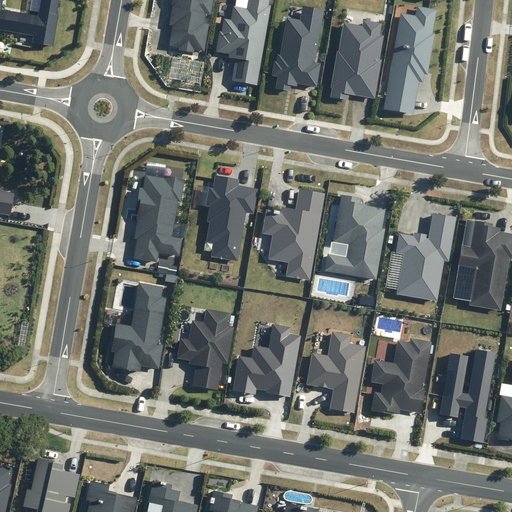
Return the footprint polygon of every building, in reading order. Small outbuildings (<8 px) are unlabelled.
[(32,42),(52,46),(58,15),(56,15),(58,0),(40,0),(38,15),(2,9),(3,0),(0,0),(0,29),(33,35),(32,42)] [(177,49),(177,52),(192,55),(193,51),(203,53),(208,25),(203,25),(204,15),(209,16),(211,0),(170,0),(169,6),(171,7),(168,21),(168,26),(171,27),(168,47),(177,49)] [(233,80),(257,84),(271,5),(269,5),(269,0),(247,0),(246,7),(233,5),(230,19),(224,18),(221,31),(220,31),(216,51),(229,53),(229,56),(237,58),(233,80)] [(300,20),(287,17),(280,55),(278,54),(277,61),(274,61),(272,76),(278,77),(275,88),(290,91),(291,85),(297,86),(298,83),(317,87),(321,63),(315,62),(324,10),(302,6),(300,20)] [(416,16),(401,13),(384,109),(414,114),(419,82),(423,83),(425,74),(428,75),(435,34),(432,34),(436,9),(417,6),(416,16)] [(382,23),(364,20),(363,26),(344,23),(339,51),(337,51),(331,88),(332,88),(331,97),(349,100),(350,94),(375,99),(382,59),(380,59),(384,36),(380,35),(382,23)] [(164,178),(146,175),(143,188),(140,188),(136,211),(138,211),(137,219),(138,219),(134,239),(137,239),(133,259),(158,263),(160,253),(180,256),(183,238),(173,236),(178,202),(181,203),(185,179),(164,176),(164,178)] [(211,256),(238,261),(247,213),(254,214),(259,188),(239,185),(240,179),(215,175),(212,187),(209,187),(205,206),(210,207),(207,221),(210,222),(206,242),(214,243),(211,256)] [(286,276),(309,280),(325,193),(299,188),(295,209),(281,206),(280,212),(267,209),(262,233),(273,235),(268,259),(289,262),(286,276)] [(0,189),(0,213),(10,215),(14,192),(0,189)] [(346,257),(328,254),(325,270),(377,280),(386,228),(383,227),(387,208),(360,203),(360,199),(342,195),(333,241),(349,244),(346,257)] [(397,293),(437,300),(443,260),(449,261),(456,217),(432,213),(428,238),(427,237),(427,235),(414,233),(414,236),(400,234),(396,253),(404,254),(397,293)] [(469,304),(500,309),(509,257),(511,257),(511,233),(505,232),(500,232),(501,228),(493,226),(494,224),(475,220),(470,246),(462,245),(458,265),(476,268),(469,304)] [(112,367),(140,372),(141,365),(159,369),(164,342),(159,341),(167,298),(161,297),(163,287),(139,283),(131,326),(116,323),(111,351),(115,352),(112,367)] [(192,385),(218,390),(223,363),(228,364),(234,327),(229,326),(231,313),(206,309),(204,322),(192,321),(189,340),(180,339),(177,358),(190,360),(189,364),(196,365),(192,385)] [(266,393),(290,397),(301,337),(290,335),(291,328),(273,325),(269,347),(254,345),(251,357),(238,355),(232,391),(256,395),(257,390),(267,391),(266,393)] [(350,336),(330,332),(326,355),(309,352),(303,386),(332,391),(329,409),(353,413),(364,348),(348,345),(350,336)] [(424,388),(432,342),(411,338),(410,343),(398,341),(394,364),(375,361),(371,382),(383,384),(381,393),(374,392),(371,410),(394,414),(395,412),(400,413),(400,410),(408,411),(421,413),(425,388),(424,388)] [(461,438),(483,443),(487,419),(484,418),(496,352),(476,350),(468,394),(462,393),(468,356),(450,353),(439,414),(458,417),(460,407),(466,408),(461,438)] [(511,394),(511,397),(501,395),(496,423),(500,423),(497,437),(511,440),(511,394)] [(69,511),(71,504),(65,502),(66,495),(75,497),(80,475),(61,471),(63,464),(38,459),(31,489),(26,488),(22,506),(38,510),(37,511),(69,511)] [(0,511),(5,511),(12,484),(9,484),(13,468),(0,465),(0,511)] [(134,511),(138,497),(118,493),(118,492),(109,490),(111,484),(91,480),(86,500),(89,501),(86,511),(134,511)] [(172,485),(154,481),(149,502),(163,506),(161,511),(148,511),(147,511),(197,511),(199,504),(179,500),(181,491),(171,489),(172,485)] [(232,495),(214,491),(210,510),(216,511),(257,511),(259,506),(241,502),(241,501),(232,499),(232,495)]
